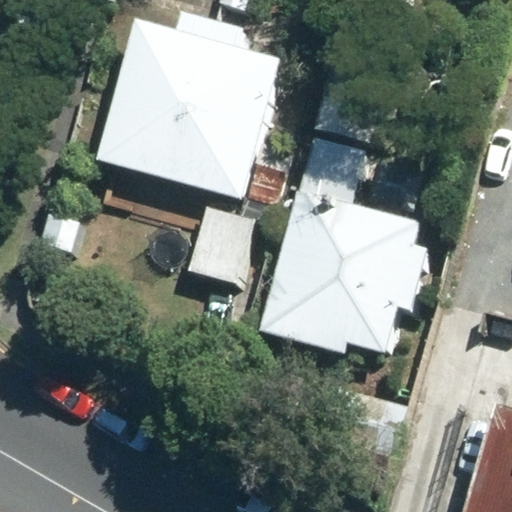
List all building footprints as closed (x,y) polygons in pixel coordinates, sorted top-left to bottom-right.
[(377,0),(419,10),(421,0),(377,0)] [(189,41),(149,31),(113,173),(255,208),(290,68),(269,63),(275,40),(195,19),(189,41)] [(403,76),(346,60),(325,136),(382,151),(403,76)] [(378,162),(325,147),(273,340),(355,362),(358,351),(398,361),(410,317),(423,321),(440,257),(429,254),(434,233),(364,214),(378,162)] [(265,229),(215,215),(198,277),(248,290),(265,229)] [(511,511),(511,416),(508,415),(480,511),(511,511)]
